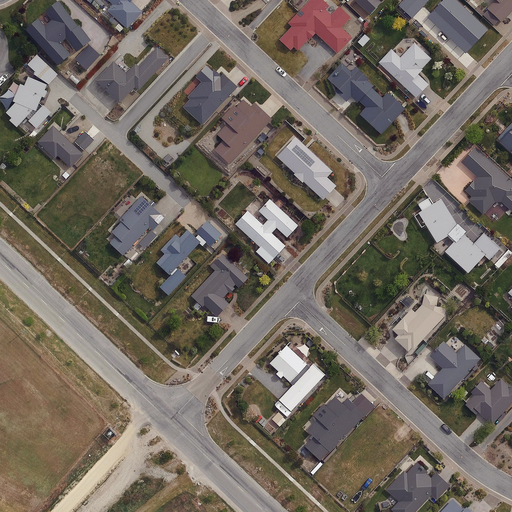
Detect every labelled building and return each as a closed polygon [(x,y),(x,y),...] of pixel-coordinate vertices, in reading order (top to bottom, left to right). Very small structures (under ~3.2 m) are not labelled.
[(108,0),(112,4),(107,9),(127,28),(142,13),(131,3),(134,0),(108,0)] [(322,0),(311,0),(276,38),(295,55),(315,33),(337,53),(352,38),(341,28),(351,18),(338,6),(335,11),(322,0)] [(379,0),(356,0),(356,1),(369,14),(381,2),(379,0)] [(402,0),(398,6),(412,19),(428,0),(402,0)] [(511,0),(494,0),(486,9),(502,24),(511,12),(511,0)] [(38,19),(26,29),(58,68),(72,55),(63,44),(67,41),(75,52),(89,40),(58,3),(47,12),(53,20),(45,27),(38,19)] [(391,49),(378,63),(416,98),(429,84),(418,73),(431,59),(414,43),(400,58),(391,49)] [(114,59),(93,81),(123,109),(169,59),(156,47),(131,75),(114,59)] [(342,63),(327,81),(361,109),(357,115),(382,135),(405,107),(388,93),(384,98),(342,63)] [(233,87),(208,64),(196,78),(202,84),(183,105),(202,122),(233,87)] [(25,88),(21,86),(15,103),(4,113),(18,128),(36,110),(45,85),(28,79),(25,88)] [(243,95),(218,120),(225,126),(219,133),(225,140),(215,150),(229,163),(270,121),(243,95)] [(511,122),(497,139),(511,153),(511,122)] [(53,126),(38,141),(68,170),(83,154),(53,126)] [(85,132),(75,142),(84,150),(94,140),(85,132)] [(293,136),(276,155),(324,199),(335,187),(328,180),(334,173),(293,136)] [(511,181),(475,148),(460,164),(475,178),(461,193),(484,214),(495,202),(501,202),(511,211),(511,181)] [(164,216),(142,195),(110,228),(117,235),(109,244),(123,258),(164,216)] [(441,200),(419,213),(437,243),(447,237),(452,242),(444,250),(469,272),(484,255),(489,260),(499,250),(484,235),(475,245),(458,229),(441,200)] [(247,211),(234,226),(273,260),(286,246),(273,234),(277,229),(287,238),(299,226),(271,202),(256,219),(247,211)] [(223,234),(208,219),(197,230),(213,245),(223,234)] [(201,241),(186,228),(157,262),(169,273),(160,284),(172,296),(190,275),(179,266),(201,241)] [(253,278),(223,253),(210,268),(214,272),(191,299),(217,321),(253,278)] [(409,312),(390,332),(412,352),(446,316),(448,298),(425,294),(423,304),(413,315),(409,312)] [(444,339),(429,356),(442,368),(428,384),(444,399),(480,359),(464,344),(458,351),(444,339)] [(289,341),(267,364),(291,387),(279,400),(291,412),(325,376),(289,341)] [(476,395),(468,404),(492,426),(511,404),(511,384),(501,375),(489,388),(481,381),(471,391),(476,395)] [(338,393),(305,430),(314,437),(305,447),(322,462),(364,416),(338,393)] [(411,461),(385,490),(399,501),(392,509),(395,511),(414,511),(431,493),(438,500),(451,485),(435,471),(430,477),(411,461)] [(471,511),(454,496),(439,511),(471,511)]
